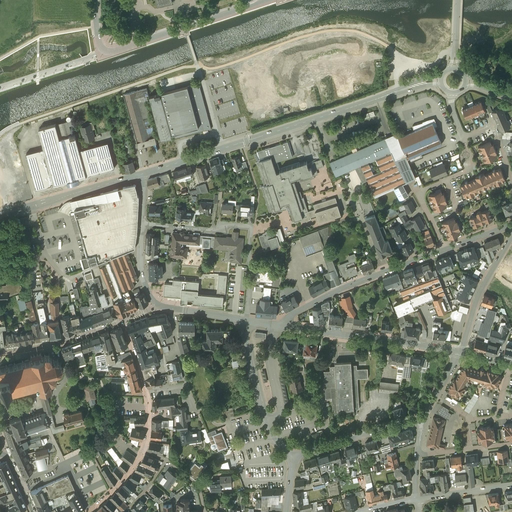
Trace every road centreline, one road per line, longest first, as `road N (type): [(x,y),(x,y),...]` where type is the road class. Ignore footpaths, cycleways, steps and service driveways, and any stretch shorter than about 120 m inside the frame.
road 1 (secondary): [(141,174),(367,102)]
road 2 (residential): [(445,249),(348,285),(286,325)]
road 3 (residential): [(461,352),(286,325)]
road 4 (residential): [(106,51),(265,0)]
road 5 (secondary): [(0,215),(141,174)]
road 6 (residential): [(294,461),(422,415)]
road 7 (residential): [(461,352),(476,301),(511,236)]
road 8 (residential): [(0,353),(121,321)]
